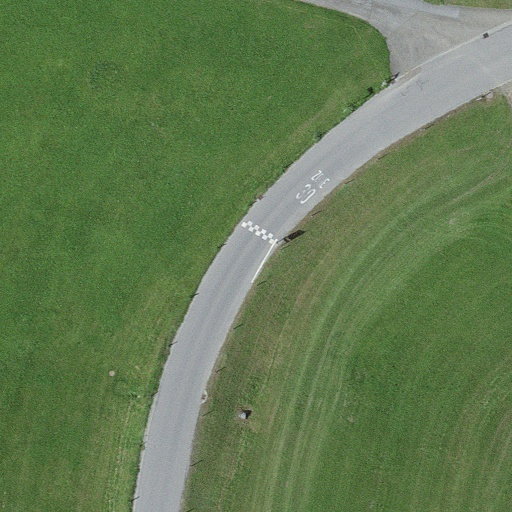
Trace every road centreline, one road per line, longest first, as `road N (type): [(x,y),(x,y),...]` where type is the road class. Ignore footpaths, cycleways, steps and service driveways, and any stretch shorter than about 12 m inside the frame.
road 1 (residential): [(511,53),(354,141),(257,233)]
road 2 (unclassified): [(257,233),(201,335),(161,467),(156,511)]
